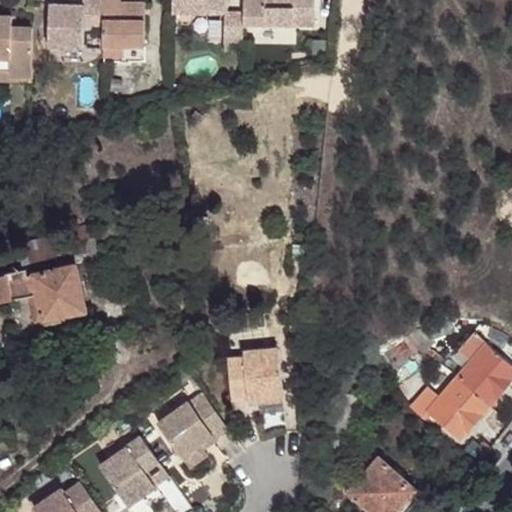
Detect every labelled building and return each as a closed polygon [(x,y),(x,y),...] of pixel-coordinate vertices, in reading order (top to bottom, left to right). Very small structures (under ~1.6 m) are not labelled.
[(85,0),(85,4),(50,3),(49,46),(84,48),(84,30),(103,31),(104,0),(85,0)] [(121,0),(104,0),(103,31),(103,46),(125,46),(146,46),(145,3),(122,3),(121,0)] [(174,0),(174,12),(208,14),(209,9),(228,9),(228,0),(174,0)] [(244,0),(244,15),(244,25),(315,26),(315,0),(244,0)] [(0,70),(10,70),(10,78),(32,78),(33,26),(12,26),(13,16),(0,15),(0,70)] [(244,15),(225,15),(225,43),(243,44),(244,25),(244,15)] [(0,70),(0,81),(10,82),(10,78),(10,70),(0,70)] [(92,225),(17,244),(23,263),(58,255),(57,252),(97,242),(92,225)] [(8,276),(12,300),(30,295),(36,320),(45,319),(46,323),(67,319),(66,314),(86,310),(76,265),(28,275),(26,268),(7,273),(8,276)] [(0,302),(12,300),(8,276),(0,277),(0,302)] [(175,296),(181,310),(195,305),(187,288),(182,289),(175,296)] [(247,316),(228,318),(229,332),(249,330),(247,316)] [(451,321),(423,330),(434,339),(455,331),(451,321)] [(419,330),(408,335),(413,342),(421,350),(424,353),(435,340),(434,339),(419,330)] [(459,351),(471,362),(487,343),(475,333),(459,351)] [(428,412),(460,439),(511,379),(511,364),(487,343),(471,362),(440,398),(428,412)] [(283,400),(279,351),(244,353),(244,358),(228,360),(232,401),(248,399),(248,404),(283,400)] [(414,400),(428,411),(440,398),(427,386),(414,400)] [(200,394),(187,403),(191,409),(204,400),(200,394)] [(187,403),(156,425),(180,459),(210,437),(214,442),(227,432),(204,400),(191,409),(187,403)] [(158,463),(139,437),(124,447),(125,448),(100,467),(128,507),(155,487),(144,473),(158,463)] [(397,511),(417,489),(379,456),(348,492),(370,511),(397,511)] [(158,463),(144,473),(155,487),(168,477),(158,463)] [(32,508),(34,511),(99,511),(79,483),(63,494),(60,490),(32,508)]
